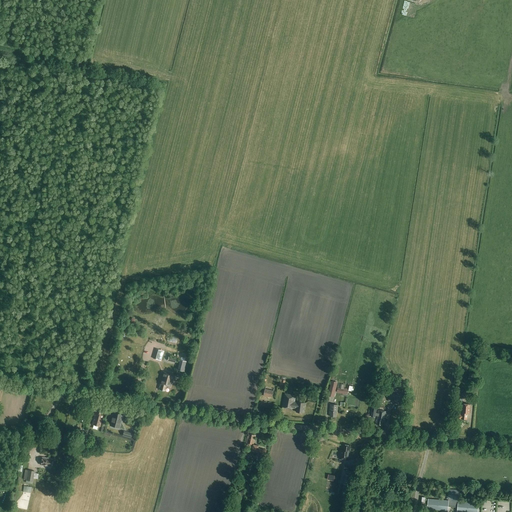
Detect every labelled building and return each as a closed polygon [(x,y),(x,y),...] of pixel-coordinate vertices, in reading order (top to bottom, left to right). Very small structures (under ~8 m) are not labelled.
[(153,359),(161,361),(164,351),(156,349),(153,359)] [(177,370),(185,372),(187,362),(179,360),(177,370)] [(174,375),(163,372),(159,387),(160,388),(160,389),(165,390),(166,386),(170,387),(174,375)] [(337,393),(349,395),(349,393),(348,393),(349,391),(352,391),(353,387),(349,386),(349,387),(347,387),(346,389),(344,388),(344,385),(338,384),(337,389),(337,393)] [(265,389),(263,396),(272,398),(273,391),(265,389)] [(305,410),(305,403),(297,402),(295,402),(296,395),(284,394),(282,407),(294,409),(294,408),(297,408),(296,412),(300,413),(303,413),(304,413),(304,409),(305,410)] [(388,402),(402,405),(404,398),(389,395),(388,402)] [(463,404),(462,411),(462,414),(458,414),(457,418),(462,418),(462,419),(467,420),(468,411),(469,412),(470,405),(463,404)] [(100,415),(102,409),(97,408),(97,409),(96,409),(92,425),(100,427),(103,416),(100,415)] [(387,411),(379,410),(376,425),(382,426),(383,421),(385,421),(387,411)] [(121,414),(112,412),(109,426),(119,428),(122,419),(120,418),(121,414)] [(256,435),(250,434),(250,435),(248,435),(246,445),(253,446),(252,451),(266,454),(266,450),(258,448),(259,446),(254,444),(256,435)] [(348,461),(350,446),(344,445),(343,451),(341,451),(340,460),(348,461)] [(42,457),(41,465),(51,466),(52,459),(42,457)] [(25,470),(24,476),(24,479),(26,479),(26,480),(33,481),(34,471),(25,470)] [(343,484),(351,486),(353,476),(345,474),(343,484)] [(342,485),(341,490),(345,491),(344,492),(342,492),(341,499),(347,500),(350,487),(342,485)] [(449,490),(448,500),(459,501),(459,491),(449,490)] [(448,501),(429,499),(428,509),(447,511),(448,501)] [(477,511),(478,504),(458,502),(457,511),(460,511),(477,511)]
